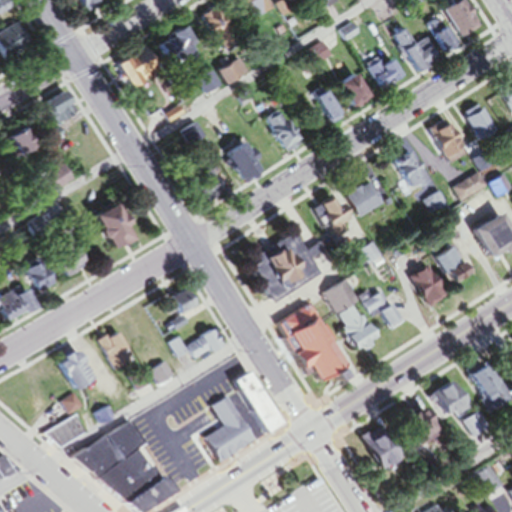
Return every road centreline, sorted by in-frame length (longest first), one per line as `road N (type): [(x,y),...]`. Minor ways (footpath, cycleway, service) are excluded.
road 1 (residential): [(38,0),(247,344),(360,511)]
road 2 (residential): [(0,363),(511,42)]
road 3 (primary): [(182,511),(511,301)]
road 4 (residential): [(0,101),(166,0)]
road 5 (residential): [(96,511),(0,429)]
